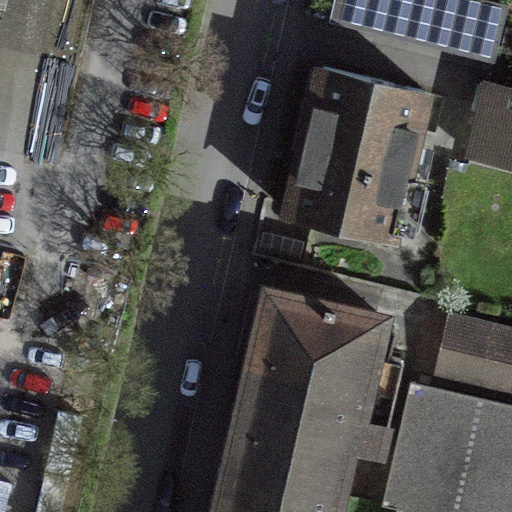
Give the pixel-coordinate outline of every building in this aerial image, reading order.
[(510,1),(507,0),(332,0),(328,17),(496,58),(510,1)] [(426,200),(447,111),(327,83),(294,224),(408,251),(421,199),(426,200)] [(511,101),(492,97),(474,168),(511,177),(511,101)] [(212,511),(344,511),(389,332),(265,302),(212,511)] [(511,343),(459,331),(446,386),(511,401),(511,343)] [(511,511),(511,425),(421,402),(393,507),(413,511),(412,511),(511,511)]
